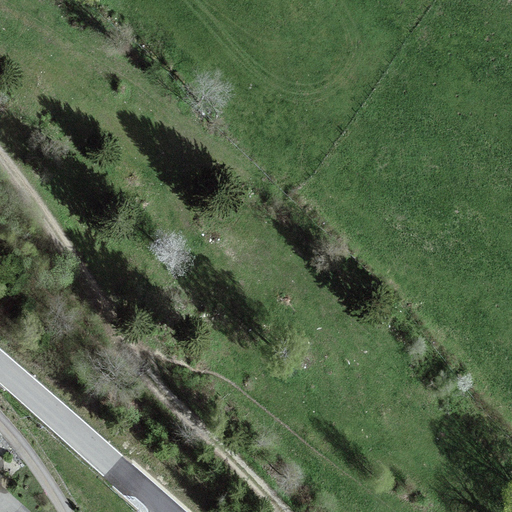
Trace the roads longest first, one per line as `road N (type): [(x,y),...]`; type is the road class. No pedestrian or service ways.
road 1 (track): [(0,157),(111,318),(282,511)]
road 2 (tertiary): [(0,365),(161,511)]
